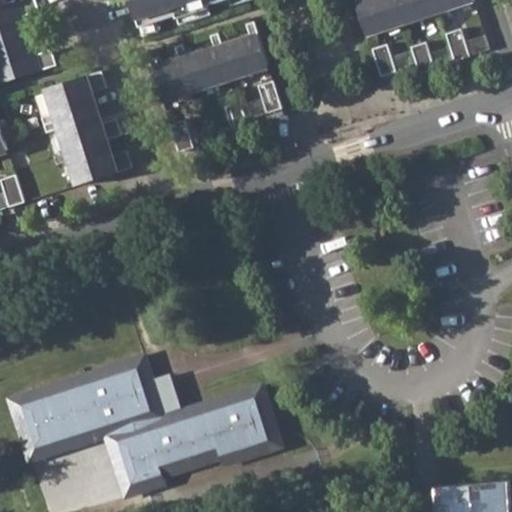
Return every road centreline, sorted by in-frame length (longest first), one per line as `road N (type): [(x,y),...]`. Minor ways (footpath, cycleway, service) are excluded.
road 1 (residential): [(173,207),(511,102)]
road 2 (residential): [(91,0),(128,66),(173,207)]
road 3 (residential): [(0,266),(173,207)]
